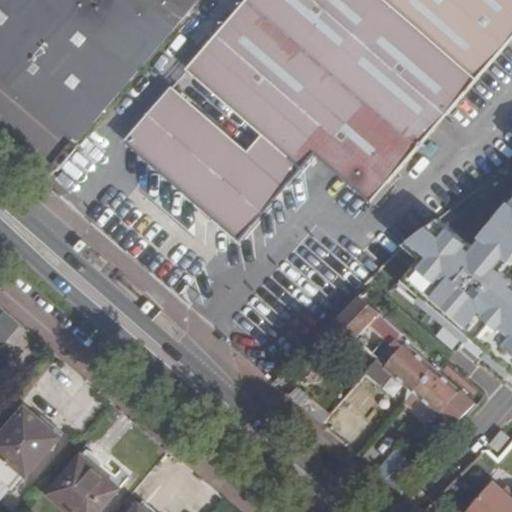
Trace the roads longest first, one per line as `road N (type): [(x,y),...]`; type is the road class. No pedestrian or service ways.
road 1 (secondary): [(370,511),(0,181)]
road 2 (secondary): [(0,230),(89,318),(316,511)]
